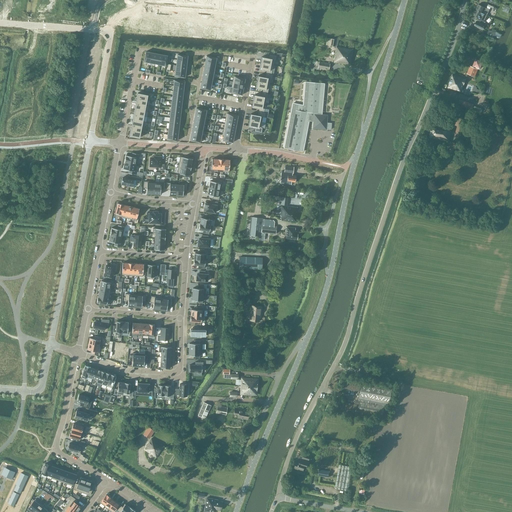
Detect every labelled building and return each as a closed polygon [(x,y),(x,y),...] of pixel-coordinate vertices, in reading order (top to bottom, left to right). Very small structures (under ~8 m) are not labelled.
[(275,0),(275,1),(281,3),(280,7),(287,9),(288,5),(285,4),(286,0),(275,0)] [(489,2),(488,6),(493,9),(494,7),(496,2),(491,0),(488,0),(487,2),(489,2)] [(478,5),(476,10),(487,15),(489,10),(486,8),(478,5)] [(273,12),(270,18),(280,21),(283,12),(278,10),(277,13),(273,12)] [(474,13),(473,15),(478,17),(479,19),(478,22),(476,21),(474,26),(482,30),(485,25),(480,23),(481,21),(485,22),(488,16),(487,15),(476,10),(475,11),(474,11),(474,13)] [(154,13),(153,23),(163,23),(164,18),(161,18),(161,13),(154,13)] [(168,21),(167,27),(170,27),(171,23),(177,24),(178,13),(171,13),(171,21),(168,21)] [(178,13),(177,24),(183,24),(183,28),(186,28),(187,22),(183,22),(184,14),(178,13)] [(191,20),(190,25),(200,26),(201,16),(194,16),(194,20),(191,20)] [(210,24),(209,31),(213,31),(213,29),(219,29),(220,18),(214,18),(213,24),(210,24)] [(220,18),(219,29),(224,29),(224,32),(228,32),(228,26),(225,25),(226,18),(220,18)] [(230,25),(230,31),(234,32),(234,29),(240,30),(241,19),(234,18),(234,25),(230,25)] [(241,19),(240,30),(246,30),(246,33),(249,33),(250,26),(247,26),(247,19),(241,19)] [(265,19),(259,21),(263,32),(269,30),(269,31),(272,30),(270,23),(267,25),(265,19)] [(255,29),(252,30),(254,36),(257,35),(257,34),(263,32),(259,21),(253,24),(255,29)] [(334,62),(350,65),(353,49),(337,47),(339,39),(336,39),(336,40),(327,38),(326,45),(336,47),(334,58),(335,58),(334,62)] [(272,65),(273,66),(274,60),(275,60),(276,56),(270,55),(269,58),(262,57),(261,63),(272,65)] [(475,59),(473,66),(479,69),(482,62),(475,59)] [(272,65),(261,63),(259,69),(267,71),(266,74),(271,75),(272,71),(271,71),(271,70),(272,65)] [(469,66),(466,73),(475,77),(478,69),(469,66)] [(271,75),(266,74),(265,77),(258,76),(257,82),(269,84),(270,79),(272,79),(273,75),(271,75)] [(448,88),(460,92),(461,88),(462,88),(465,79),(453,75),(453,74),(452,74),(452,75),(448,87),(448,88)] [(269,84),(257,82),(256,88),(263,90),(262,93),(267,94),(269,84)] [(293,104),(284,148),(303,152),(309,120),(313,120),(313,128),(326,130),(328,115),(321,115),(324,83),(305,82),(303,106),(293,104)] [(232,87),(229,87),(228,92),(242,95),(243,90),(232,87)] [(267,94),(262,93),(262,96),(254,95),(253,101),(264,103),(266,104),(267,94)] [(460,100),(458,106),(471,110),(473,104),(460,100)] [(264,103),(253,101),(252,107),(259,109),(259,112),(264,113),(265,109),(263,109),(264,103)] [(264,113),(259,112),(258,115),(251,114),(249,120),(262,122),(263,117),(264,117),(265,113),(264,113)] [(261,128),(262,122),(249,120),(248,126),(256,128),(255,131),(261,133),(262,128),(261,128)] [(451,128),(431,125),(429,139),(449,142),(451,132),(450,132),(451,128)] [(449,152),(457,154),(459,144),(450,142),(449,152)] [(125,162),(137,164),(139,154),(132,153),(131,156),(126,155),(125,162)] [(150,158),(150,167),(160,167),(160,170),(164,170),(164,164),(161,164),(161,157),(154,157),(154,158),(150,158)] [(135,175),(137,164),(125,162),(123,169),(129,170),(128,173),(135,175)] [(292,182),(295,182),(296,175),(292,175),(292,174),(293,174),(294,167),(285,166),(284,172),(281,171),(281,179),(280,178),(280,179),(280,183),(287,184),(287,181),(291,182),(291,184),(292,182)] [(123,177),(121,184),(135,187),(137,177),(128,176),(128,178),(123,177)] [(209,188),(221,190),(223,180),(216,178),(216,182),(210,181),(209,188)] [(153,194),(154,182),(144,181),(143,188),(147,188),(146,194),(153,194)] [(164,182),(154,182),(153,194),(160,195),(161,189),(164,189),(164,182)] [(176,196),(177,185),(171,184),(171,183),(167,183),(166,183),(166,190),(170,191),(169,195),(176,196)] [(183,185),(177,185),(176,196),(183,196),(183,190),(187,191),(187,184),(183,184),(183,185)] [(219,200),(221,190),(209,188),(207,194),(213,196),(212,199),(219,200)] [(274,196),(274,200),(281,201),(281,204),(287,205),(288,198),(274,196)] [(204,207),(204,211),(215,213),(216,206),(217,206),(218,202),(211,201),(211,204),(205,203),(205,204),(204,207)] [(120,217),(123,204),(117,203),(118,203),(116,208),(115,212),(116,212),(115,213),(115,215),(120,217)] [(128,206),(123,204),(120,217),(125,218),(128,206)] [(128,206),(125,218),(131,219),(134,207),(128,206)] [(282,206),(281,216),(281,220),(296,222),(298,208),(282,206)] [(139,209),(134,207),(131,219),(136,221),(139,209)] [(148,212),(147,218),(149,218),(149,222),(160,223),(160,224),(164,225),(164,216),(165,213),(161,213),(157,212),(153,211),(153,212),(148,212)] [(200,224),(201,224),(211,226),(211,225),(212,217),(206,216),(205,219),(201,218),(200,224)] [(251,217),(249,235),(260,237),(261,237),(263,219),(263,218),(251,217)] [(260,237),(260,240),(261,240),(264,241),(265,233),(276,234),(277,226),(274,226),(275,222),(273,220),(263,219),(261,237),(260,237)] [(200,224),(199,229),(203,230),(203,233),(209,234),(209,231),(212,232),(213,226),(211,225),(211,226),(201,224),(200,224)] [(112,228),(110,235),(122,237),(124,227),(118,225),(117,229),(112,228)] [(286,227),(285,231),(287,231),(286,238),(297,239),(297,234),(296,234),(297,231),(295,231),(295,228),(286,227)] [(122,237),(110,235),(109,241),(114,242),(114,246),(120,247),(122,237)] [(133,246),(141,247),(142,236),(134,235),(134,236),(131,235),(130,241),(134,242),(133,246)] [(199,241),(198,246),(209,247),(213,247),(213,239),(210,239),(208,239),(208,236),(202,235),(201,239),(199,238),(199,241)] [(205,260),(206,251),(199,250),(199,253),(195,253),(194,259),(205,260)] [(240,270),(261,271),(261,259),(241,258),(240,270)] [(194,259),(194,265),(198,265),(198,268),(204,269),(205,260),(194,259)] [(106,265),(103,276),(111,278),(112,270),(116,271),(117,264),(111,263),(110,266),(106,265)] [(149,265),(148,264),(148,265),(147,276),(147,279),(154,279),(154,277),(158,277),(158,271),(155,271),(155,265),(154,265),(154,264),(150,264),(149,265)] [(165,272),(165,275),(167,275),(167,280),(168,281),(167,284),(168,286),(173,286),(174,273),(173,270),(167,270),(166,270),(165,272)] [(196,276),(196,280),(207,281),(208,274),(204,274),(205,271),(199,271),(199,274),(197,274),(197,276),(196,276)] [(206,295),(206,289),(204,289),(204,286),(198,285),(197,288),(193,288),(192,294),(206,295)] [(135,307),(136,294),(125,294),(125,300),(128,301),(128,306),(135,307)] [(146,295),(136,294),(135,307),(142,307),(142,302),(146,302),(146,295)] [(206,295),(192,294),(192,300),(197,300),(196,303),(202,304),(203,301),(205,301),(206,295)] [(160,310),(161,297),(151,296),(150,303),(154,303),(153,309),(160,310)] [(172,299),(161,297),(160,310),(167,311),(167,305),(171,306),(172,299)] [(260,316),(261,307),(252,306),(250,321),(259,322),(259,316),(260,316)] [(202,316),(204,317),(204,310),(202,310),(202,307),(196,307),(196,310),(191,309),(191,315),(202,316)] [(202,316),(191,315),(190,321),(195,322),(195,325),(201,325),(202,316)] [(94,327),(93,328),(104,330),(105,324),(109,324),(109,320),(102,320),(101,323),(95,321),(95,323),(94,323),(93,327),(94,327)] [(122,332),(122,322),(122,321),(116,321),(116,326),(113,326),(113,332),(116,332),(115,334),(122,335),(122,332)] [(122,322),(122,332),(131,333),(131,327),(128,327),(128,322),(122,322)] [(191,330),(190,335),(191,335),(191,336),(192,336),(203,337),(205,337),(205,336),(206,336),(206,332),(206,330),(196,329),(196,327),(192,327),(192,329),(191,329),(191,330)] [(157,335),(157,341),(161,341),(161,340),(169,340),(169,328),(161,328),(161,335),(157,335)] [(99,346),(101,346),(103,340),(100,340),(101,337),(95,336),(94,339),(90,338),(88,344),(99,346)] [(189,349),(202,350),(202,344),(200,344),(200,341),(194,340),(194,343),(189,343),(189,349)] [(99,346),(88,344),(87,349),(92,350),(91,353),(97,355),(99,346)] [(189,349),(189,355),(194,355),(193,358),(200,358),(200,355),(202,356),(202,350),(189,349)] [(139,355),(138,366),(144,367),(144,362),(147,362),(148,356),(145,356),(145,353),(139,353),(138,355),(139,355)] [(139,355),(138,355),(130,355),(129,361),(132,361),(132,366),(138,366),(139,355)] [(195,365),(190,365),(189,372),(202,372),(202,366),(203,366),(203,362),(195,362),(195,365)] [(87,377),(91,367),(85,365),(81,377),(87,379),(87,377)] [(92,379),(96,369),(91,367),(87,377),(92,379)] [(100,371),(96,369),(92,379),(97,380),(100,371)] [(102,384),(106,372),(100,371),(97,380),(96,383),(102,384)] [(107,386),(111,374),(106,372),(102,384),(107,386)] [(112,388),(116,376),(111,374),(107,386),(112,388)] [(243,378),(242,386),(258,387),(259,379),(243,378)] [(334,401),(332,411),(357,416),(357,414),(382,418),(381,420),(387,421),(388,418),(387,418),(388,414),(383,413),(385,405),(389,406),(393,386),(362,381),(362,382),(345,378),(343,389),(351,390),(351,394),(359,395),(359,400),(356,401),(354,404),(334,401)] [(117,394),(123,395),(125,383),(119,382),(118,389),(115,389),(114,395),(117,395),(117,394)] [(131,383),(125,383),(123,395),(129,396),(129,397),(133,397),(133,391),(130,391),(131,383)] [(134,391),(134,395),(152,396),(152,392),(152,385),(149,385),(149,384),(137,383),(137,391),(134,391)] [(158,385),(158,392),(155,392),(154,398),(158,398),(158,396),(164,397),(165,385),(164,385),(164,384),(160,383),(160,385),(158,385)] [(179,395),(179,396),(187,396),(188,384),(180,384),(179,389),(175,389),(175,395),(179,395)] [(171,386),(165,385),(164,397),(170,397),(170,399),(173,399),(174,393),(170,393),(171,386)] [(258,387),(242,386),(242,394),(258,395),(258,387)] [(79,395),(77,401),(84,403),(83,406),(86,408),(86,407),(89,409),(92,399),(79,395)] [(198,416),(205,419),(211,406),(204,403),(198,416)] [(217,405),(216,413),(226,415),(227,407),(217,405)] [(248,420),(250,414),(250,412),(246,411),(235,408),(235,410),(234,415),(239,416),(238,418),(248,420)] [(77,410),(74,418),(87,421),(89,414),(77,410)] [(72,430),(83,434),(84,433),(86,427),(73,424),(71,430),(72,430)] [(149,439),(154,432),(147,428),(143,434),(149,439)] [(83,434),(72,430),(71,434),(70,434),(69,437),(79,440),(80,437),(82,437),(83,434)] [(145,450),(156,458),(164,446),(152,438),(146,447),(147,448),(145,450)] [(69,443),(68,450),(80,453),(82,447),(69,443)] [(297,461),(295,468),(303,471),(304,468),(307,468),(309,462),(300,460),(299,462),(297,461)] [(45,463),(42,473),(47,475),(51,466),(51,465),(45,463)] [(347,490),(352,467),(339,465),(335,488),(347,490)] [(51,478),(52,478),(52,477),(56,467),(51,466),(47,475),(52,476),(51,478)] [(52,477),(52,478),(57,480),(61,469),(56,467),(52,477)] [(10,478),(13,471),(6,468),(3,475),(10,478)] [(57,480),(62,482),(66,471),(61,469),(57,480)] [(62,482),(67,484),(71,473),(66,471),(62,482)] [(21,473),(13,489),(20,493),(28,476),(21,473)] [(67,484),(72,486),(76,475),(71,473),(67,484)] [(73,489),(82,492),(86,480),(81,478),(78,484),(75,483),(73,489)] [(92,489),(89,488),(92,482),(86,480),(82,492),(90,495),(92,489)] [(14,492),(9,503),(14,506),(19,495),(14,492)] [(100,503),(105,506),(110,498),(106,495),(100,503)] [(71,496),(69,499),(70,500),(67,504),(77,511),(78,511),(81,507),(76,503),(77,501),(71,496)] [(108,510),(114,501),(110,498),(105,506),(105,505),(109,508),(108,509),(108,510)] [(206,502),(204,510),(212,511),(215,511),(216,510),(221,511),(222,502),(218,502),(218,500),(215,499),(207,498),(206,502)] [(40,502),(36,499),(28,508),(33,511),(40,502)] [(114,501),(108,510),(111,511),(113,511),(119,504),(114,501)] [(33,511),(39,511),(44,506),(40,502),(33,511)]
